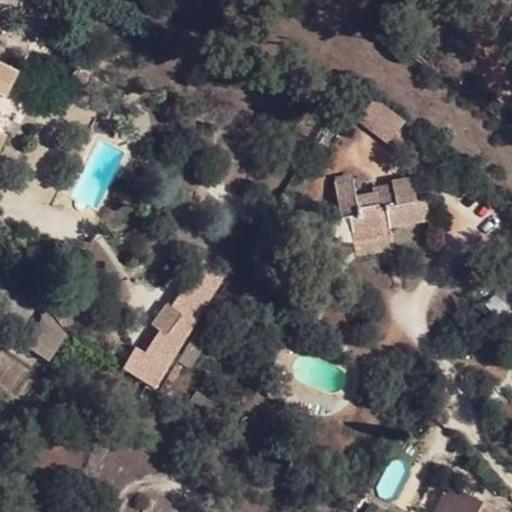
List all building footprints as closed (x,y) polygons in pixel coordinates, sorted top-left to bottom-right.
[(0,155),(35,81),(0,63),(0,155)] [(405,127),(372,102),(358,122),(392,147),(405,127)] [(350,220),(352,232),(390,230),(433,227),(431,202),(416,202),(416,179),(392,182),(394,198),(378,199),(378,193),(358,194),(357,184),(336,187),(339,221),(350,220)] [(390,230),(352,232),(354,246),(391,243),(390,230)] [(164,303),(151,324),(170,335),(182,314),(164,303)] [(39,316),(22,347),(47,361),(64,329),(39,316)] [(177,350),(165,342),(143,371),(156,380),(177,350)] [(217,406),(193,390),(183,406),(207,421),(217,406)] [(502,511),(479,502),(475,511),(502,511)]
